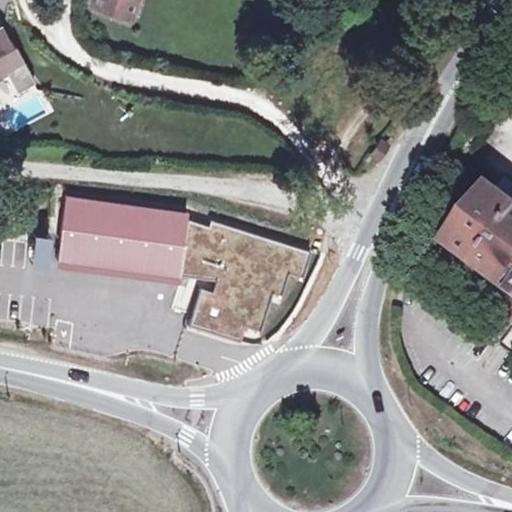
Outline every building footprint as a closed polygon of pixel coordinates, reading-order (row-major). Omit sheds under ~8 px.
[(108,0),(92,0),(92,3),(130,15),(134,0),(122,0),(112,6),(108,0)] [(0,27),(0,68),(1,68),(0,65),(0,62),(15,54),(0,27)] [(391,146),(383,141),(382,144),(374,155),(381,160),(391,146)] [(511,208),(511,182),(509,180),(496,196),(511,208)] [(193,209),(72,192),(64,256),(184,272),(193,216),(193,209)] [(511,208),(496,196),(454,249),(479,269),(481,267),(511,291),(511,304),(503,316),(511,322),(511,208)] [(317,248),(217,216),(216,222),(193,216),(184,272),(225,279),(220,289),(205,285),(193,322),(203,326),(245,339),(250,324),(265,328),(277,290),(286,294),(294,271),(308,276),(317,248)] [(0,274),(15,275),(16,262),(0,260),(0,274)]
